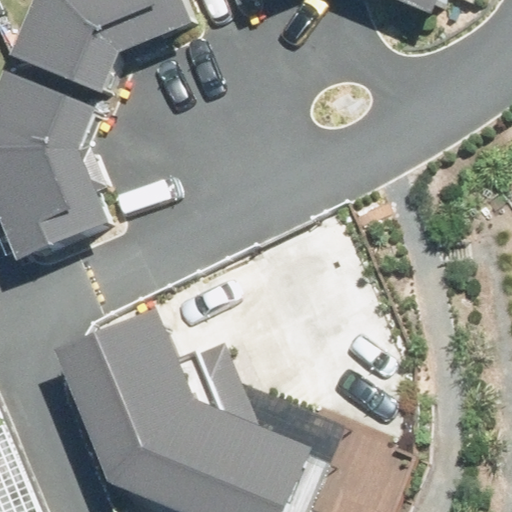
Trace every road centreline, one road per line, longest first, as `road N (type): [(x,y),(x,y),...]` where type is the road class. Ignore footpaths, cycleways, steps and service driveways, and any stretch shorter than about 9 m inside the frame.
road 1 (residential): [(511,36),(266,181),(0,302)]
road 2 (residential): [(0,314),(74,511)]
